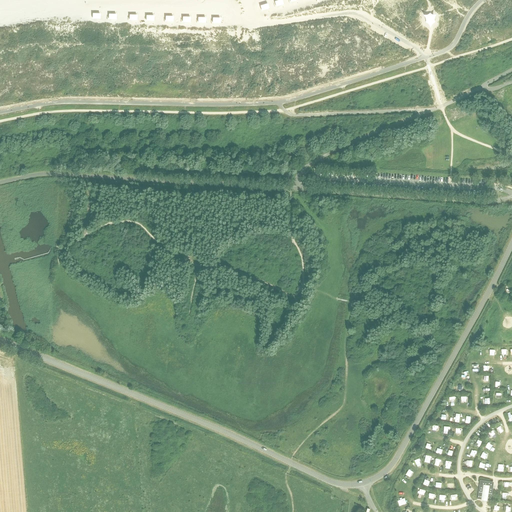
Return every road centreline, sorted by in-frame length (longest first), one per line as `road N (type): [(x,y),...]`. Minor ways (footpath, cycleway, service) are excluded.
road 1 (tertiary): [(362,483),(331,482),(0,340)]
road 2 (tertiary): [(362,483),(394,461),(511,242)]
road 3 (track): [(253,24),(353,13),(425,57)]
road 4 (track): [(278,102),(292,115),(428,111)]
